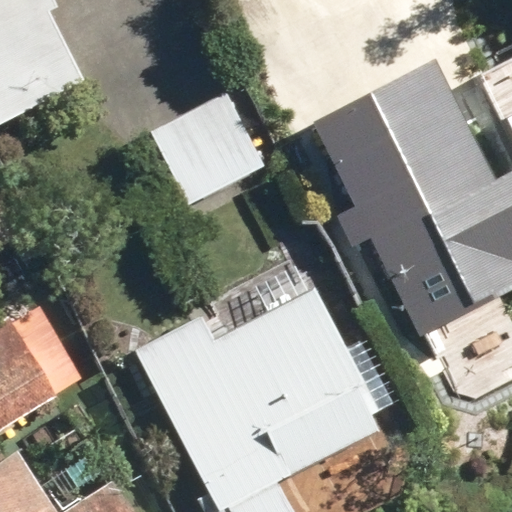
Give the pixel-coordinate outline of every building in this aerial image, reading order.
[(0,0),(0,121),(70,86),(27,0),(0,0)] [(355,247),(406,344),(511,288),(511,204),(499,181),(482,191),(418,71),(297,134),(340,215),(321,225),(338,255),(355,247)] [(137,137),(176,210),(253,170),(215,97),(137,137)] [(0,245),(9,240),(0,225),(0,245)] [(360,419),(300,298),(249,324),(237,302),(123,357),(193,499),(184,504),(187,511),(274,511),(264,490),(362,440),(354,424),(360,419)] [(0,325),(0,435),(53,402),(4,323),(0,325)] [(0,511),(108,511),(96,493),(65,511),(32,511),(0,462),(0,511)]
